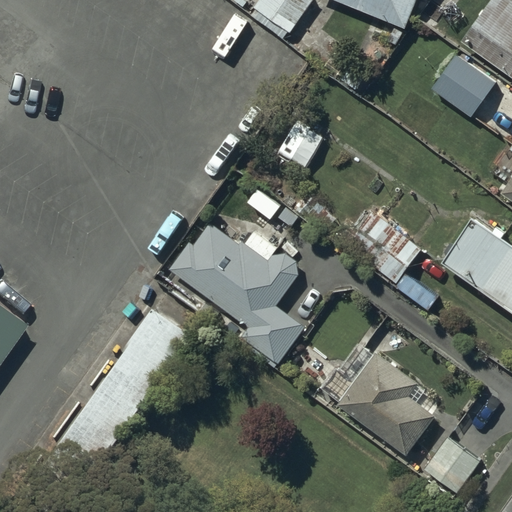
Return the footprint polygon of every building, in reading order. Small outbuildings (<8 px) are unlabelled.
[(315,0),(261,0),(256,7),(292,33),(315,0)] [(418,0),(337,0),(408,28),(418,0)] [(511,0),(492,0),(462,43),(511,79),(511,0)] [(404,33),(396,29),(390,40),(398,44),(404,33)] [(497,83),(460,56),(435,89),(472,116),(497,83)] [(336,219),(308,195),(296,208),(325,233),(336,219)] [(299,218),(288,209),(282,217),(293,226),(299,218)] [(423,251),(376,215),(360,235),(345,224),(335,236),(397,284),(423,251)] [(241,239),(212,219),(196,241),(191,238),(168,271),(250,328),(243,339),(281,366),(307,328),(278,308),(300,277),(299,263),(288,255),(276,256),(282,248),(255,230),(248,240),(243,236),(241,239)] [(511,245),(476,220),(444,265),(511,313),(511,245)] [(205,328),(159,296),(102,377),(60,436),(106,469),(205,328)] [(0,361),(26,323),(0,304),(0,361)] [(421,384),(379,353),(339,406),(410,458),(439,419),(410,398),(421,384)] [(482,463),(451,440),(429,470),(460,493),(482,463)]
